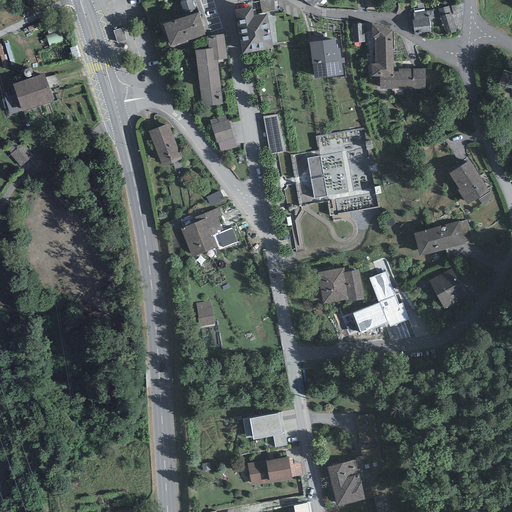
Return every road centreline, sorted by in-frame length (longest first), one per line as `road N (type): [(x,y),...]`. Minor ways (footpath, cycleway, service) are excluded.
road 1 (secondary): [(168,511),(153,298),(116,103)]
road 2 (residential): [(511,255),(486,299),(445,336),(291,354)]
road 3 (residential): [(222,3),(260,197)]
road 4 (residential): [(465,59),(377,20),(284,0)]
road 5 (residential): [(116,103),(145,99),(176,109),(235,188),(260,197)]
road 6 (residential): [(260,197),(291,354)]
road 7 (residential): [(291,354),(321,511)]
road 8 (residential): [(465,59),(511,202)]
